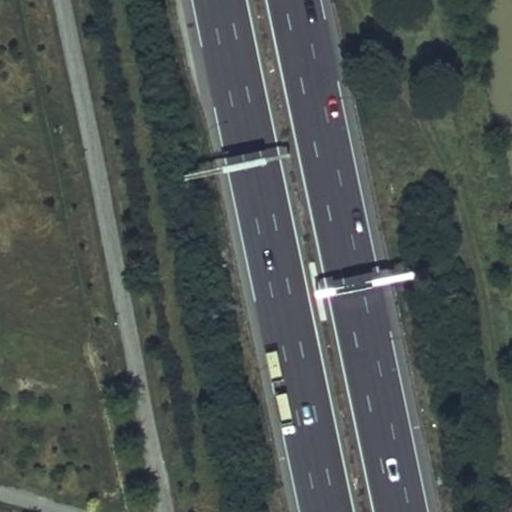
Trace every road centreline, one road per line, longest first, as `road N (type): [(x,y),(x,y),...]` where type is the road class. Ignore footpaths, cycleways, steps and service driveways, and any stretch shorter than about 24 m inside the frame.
road 1 (motorway): [(401,511),(293,0)]
road 2 (motorway): [(222,0),(330,511)]
